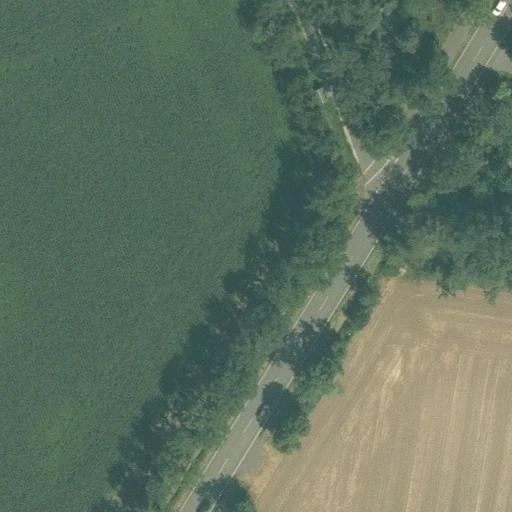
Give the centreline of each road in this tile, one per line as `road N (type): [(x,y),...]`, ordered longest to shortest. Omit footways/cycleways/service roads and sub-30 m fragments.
road 1 (primary): [(197,511),(395,193)]
road 2 (primary): [(395,193),(511,2)]
road 3 (unclassified): [(298,0),(378,174),(395,193)]
